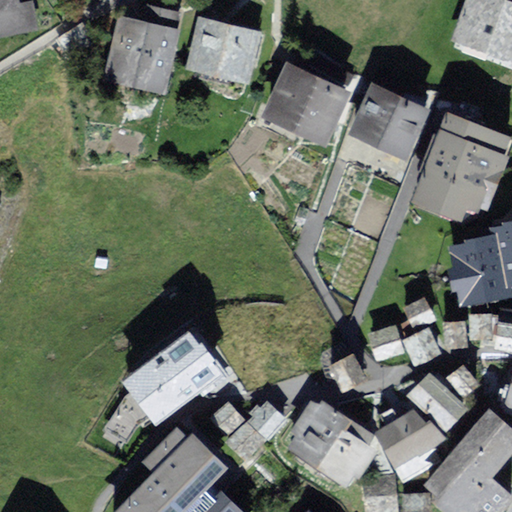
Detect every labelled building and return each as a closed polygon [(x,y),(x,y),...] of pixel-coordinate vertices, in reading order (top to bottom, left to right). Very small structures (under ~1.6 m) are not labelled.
[(25,0),(0,0),(0,32),(29,29),(25,0)] [(511,4),(499,0),(463,0),(449,40),(511,63),(511,4)] [(158,26),(178,30),(180,16),(160,12),(158,26)] [(106,79),(165,93),(179,31),(120,18),(106,79)] [(266,35),(196,18),(184,69),(254,86),(266,35)] [(59,45),(71,66),(97,52),(85,31),(59,45)] [(344,86),(279,58),(256,110),(322,138),(344,86)] [(430,106),(365,80),(345,130),(409,156),(430,106)] [(511,146),(511,130),(446,105),(411,194),(482,222),(511,146)] [(492,237),(441,241),(448,306),(503,298),(502,288),(511,286),(511,216),(492,220),(492,237)] [(418,295),(392,301),(398,325),(424,319),(418,295)] [(480,310),(456,310),(455,337),(480,338),(480,310)] [(451,318),(435,320),(437,341),(453,340),(451,318)] [(384,321),(358,330),(367,358),(393,349),(384,321)] [(418,325),(394,337),(406,361),(431,348),(418,325)] [(189,326),(125,379),(160,422),(224,369),(189,326)] [(351,349),(321,363),(333,388),(362,374),(351,349)] [(459,362),(443,374),(457,395),(474,383),(459,362)] [(431,372),(405,398),(442,434),(468,408),(431,372)] [(319,399),(286,449),(347,489),(373,450),(341,429),(349,417),(319,399)] [(285,419),(267,401),(249,418),(268,436),(285,419)] [(511,448),(511,428),(481,403),(416,481),(453,511),(497,511),(511,494),(511,487),(493,471),(511,448)] [(128,404),(104,430),(124,448),(147,421),(128,404)] [(209,421),(222,437),(242,421),(230,405),(209,421)] [(413,408),(374,431),(394,469),(446,440),(413,408)] [(247,423),(226,440),(243,461),(264,444),(247,423)] [(249,511),(218,484),(236,468),(198,433),(118,511),(249,511)] [(351,486),(351,511),(383,511),(383,485),(351,486)] [(414,511),(414,491),(389,491),(389,511),(414,511)] [(324,511),(308,497),(293,511),(324,511)]
